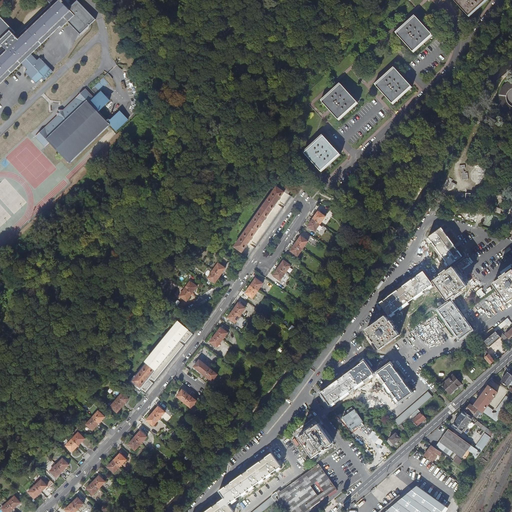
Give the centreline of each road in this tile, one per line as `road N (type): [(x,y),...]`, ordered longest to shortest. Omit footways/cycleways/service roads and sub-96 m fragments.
road 1 (residential): [(304,392),(429,220),(511,244)]
road 2 (residential): [(328,184),(451,65),(455,22),(439,0)]
road 3 (residential): [(175,368),(42,511)]
road 4 (track): [(133,118),(133,127),(0,254)]
road 5 (tertiary): [(511,354),(369,481)]
road 6 (residential): [(192,511),(304,392)]
